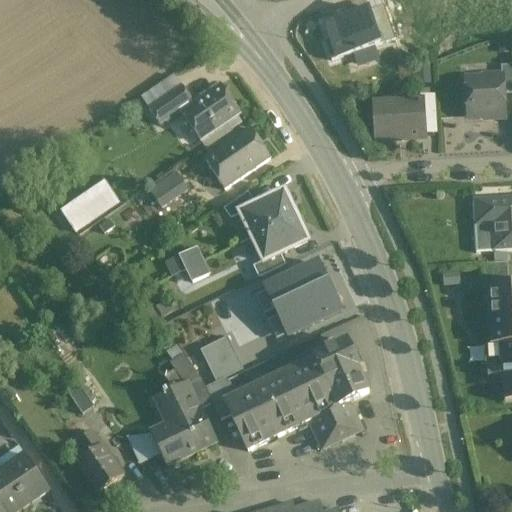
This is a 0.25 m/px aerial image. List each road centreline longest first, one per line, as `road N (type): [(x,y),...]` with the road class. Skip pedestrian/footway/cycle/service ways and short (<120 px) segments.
road 1 (secondary): [(341,184),(390,298),(430,462)]
road 2 (residential): [(145,511),(430,462)]
road 3 (secondary): [(241,40),(341,184)]
road 4 (residential): [(341,184),(511,171)]
